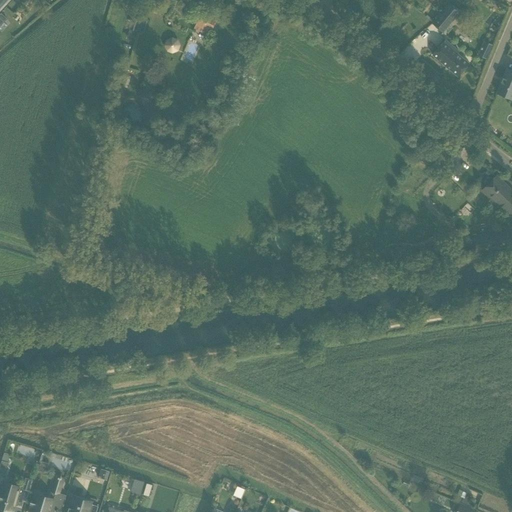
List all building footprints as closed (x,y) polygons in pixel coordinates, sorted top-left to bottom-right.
[(406,2),(401,6),(405,10),(410,5),(406,2)] [(450,3),(432,24),(442,32),(460,12),(450,3)] [(209,36),(219,14),(203,7),(193,29),(209,36)] [(132,15),(128,29),(137,32),(141,18),(132,15)] [(165,41),(170,52),(179,47),(175,37),(165,41)] [(445,40),(432,55),(458,77),(469,63),(458,54),(459,52),(445,40)] [(486,61),(494,43),(488,41),(481,59),(486,61)] [(511,70),(507,69),(503,78),(502,79),(503,79),(502,82),(501,82),(501,83),(497,93),(511,100),(511,98),(511,70)] [(418,146),(426,155),(430,152),(421,143),(418,146)] [(511,191),(496,176),(489,183),(483,189),(511,216),(511,191)] [(474,236),(476,253),(511,247),(511,232),(511,233),(511,231),(490,234),(488,234),(488,237),(475,239),(474,236)] [(340,244),(338,253),(346,255),(348,246),(340,244)] [(1,460),(7,462),(10,454),(4,452),(1,460)] [(39,461),(36,470),(44,472),(47,463),(39,461)] [(101,469),(98,478),(106,481),(109,472),(101,469)] [(2,482),(1,489),(0,488),(0,506),(1,507),(0,508),(8,510),(8,509),(13,511),(14,507),(21,509),(24,502),(26,503),(33,480),(25,478),(23,486),(24,487),(24,489),(2,482)] [(135,479),(131,492),(140,494),(143,482),(135,479)] [(146,483),(143,495),(149,497),(153,485),(146,483)] [(238,487),(234,496),(241,499),(245,490),(238,487)] [(467,493),(459,490),(456,496),(464,499),(467,493)] [(61,511),(66,495),(52,491),(49,499),(36,495),(36,497),(34,497),(31,507),(32,508),(31,511),(61,511)] [(460,503),(455,511),(475,511),(476,510),(460,503)]
